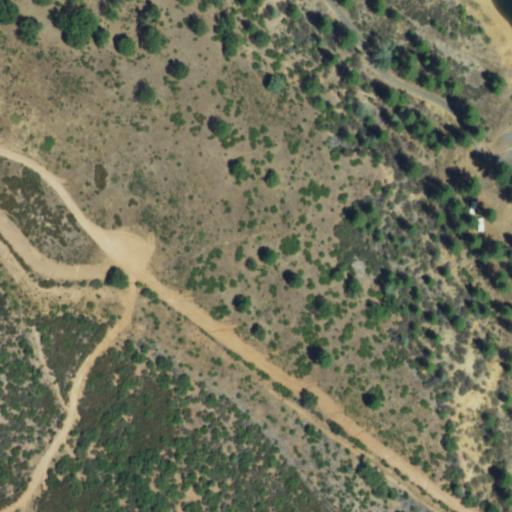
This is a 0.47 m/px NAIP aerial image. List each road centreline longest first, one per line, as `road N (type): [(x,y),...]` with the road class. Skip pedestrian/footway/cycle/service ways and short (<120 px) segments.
road 1 (track): [(10,511),(64,437),(93,358),(131,314),(139,263)]
road 2 (track): [(139,263),(46,162),(0,141)]
